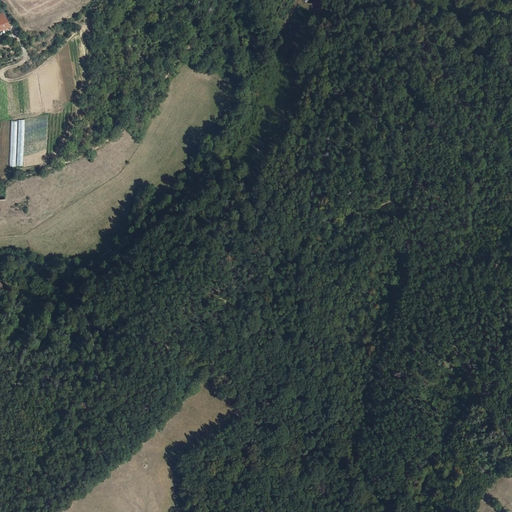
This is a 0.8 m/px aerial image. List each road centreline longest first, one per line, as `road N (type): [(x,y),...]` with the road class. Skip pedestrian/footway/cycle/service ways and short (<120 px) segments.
road 1 (track): [(0,188),(93,154),(137,118),(223,0)]
road 2 (track): [(101,0),(86,107),(68,163)]
